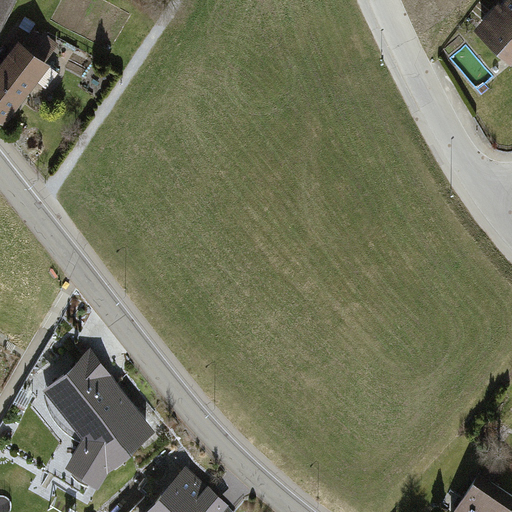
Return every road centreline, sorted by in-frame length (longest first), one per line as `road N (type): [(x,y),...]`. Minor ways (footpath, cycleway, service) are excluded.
road 1 (residential): [(296,511),(212,434),(0,172)]
road 2 (residential): [(491,207),(413,81),(378,0)]
